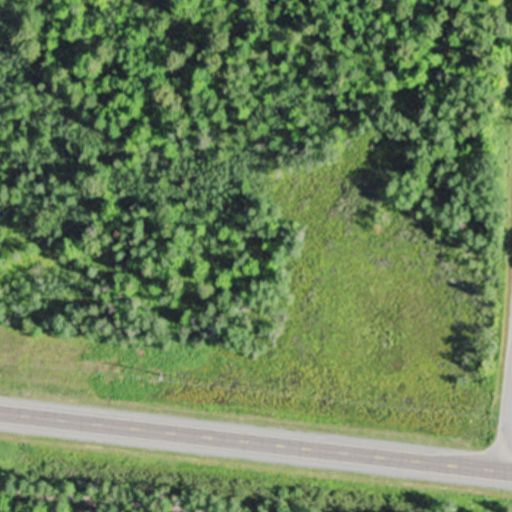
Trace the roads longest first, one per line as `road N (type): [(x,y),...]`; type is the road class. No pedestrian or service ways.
road 1 (primary): [(511,469),(0,410)]
road 2 (track): [(0,489),(198,511)]
